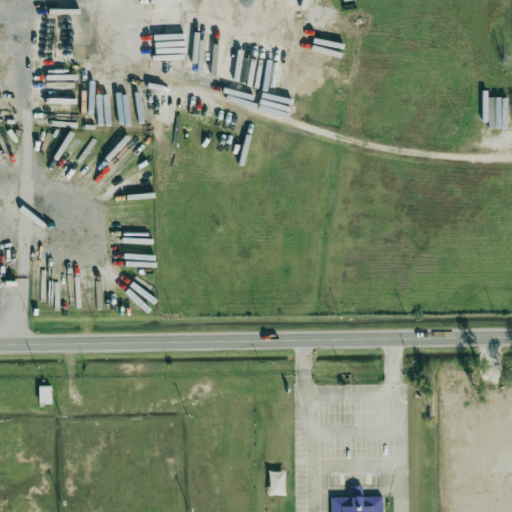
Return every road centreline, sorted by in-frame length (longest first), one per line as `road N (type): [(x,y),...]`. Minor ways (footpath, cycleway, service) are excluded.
road 1 (secondary): [(511,337),(0,344)]
road 2 (residential): [(511,157),(350,141),(48,33)]
